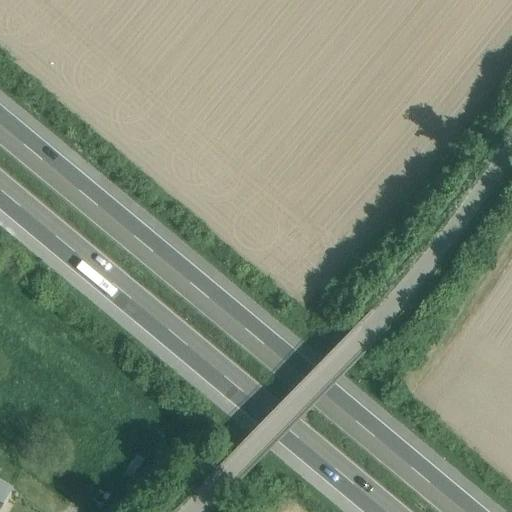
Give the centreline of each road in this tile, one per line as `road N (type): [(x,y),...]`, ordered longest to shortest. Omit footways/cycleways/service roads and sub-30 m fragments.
road 1 (motorway): [(475,511),(0,114)]
road 2 (motorway): [(0,181),(395,511)]
road 3 (unclassified): [(193,511),(382,317),(511,144)]
